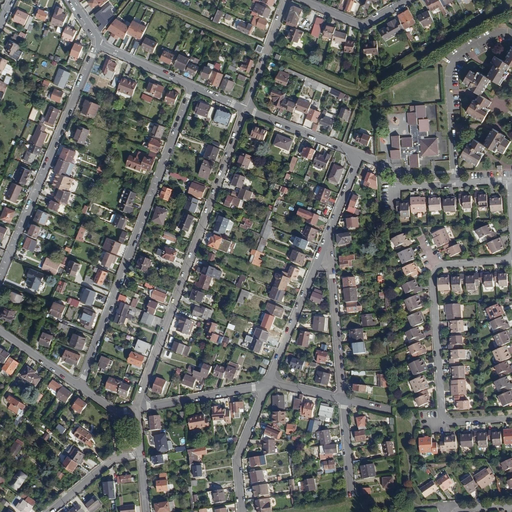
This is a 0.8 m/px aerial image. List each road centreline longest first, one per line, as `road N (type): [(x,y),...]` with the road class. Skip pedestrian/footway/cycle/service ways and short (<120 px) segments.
road 1 (residential): [(136,407),(246,109)]
road 2 (residential): [(79,386),(194,90)]
road 3 (residential): [(511,261),(441,265),(432,276),(443,418),(511,419)]
road 4 (residential): [(97,41),(0,276)]
road 5 (residential): [(453,185),(447,72),(455,55),(511,33)]
road 6 (residential): [(341,398),(327,235)]
road 7 (residential): [(327,235),(265,386)]
road 8 (residential): [(265,386),(236,459),(240,511)]
road 9 (residential): [(136,407),(265,386)]
road 10 (residential): [(246,109),(359,158)]
